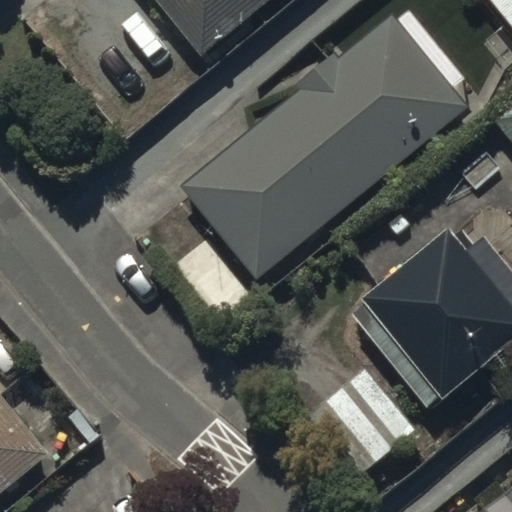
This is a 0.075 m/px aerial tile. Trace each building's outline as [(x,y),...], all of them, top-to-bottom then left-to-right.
[(147,0),(206,70),(290,0),(147,0)] [(511,0),(480,0),(511,37),(511,0)] [(300,103),(183,201),(261,293),(469,117),(396,30),(345,74),(337,65),(297,99),(300,103)] [(511,114),(494,130),(511,152),(511,114)] [(458,247),(353,330),(428,423),(445,410),(448,415),(511,364),(511,279),(490,251),(472,265),(458,247)] [(419,442),(368,382),(301,440),(352,500),(419,442)] [(0,511),(53,468),(0,403),(0,511)] [(511,511),(511,497),(493,511),(511,511)]
